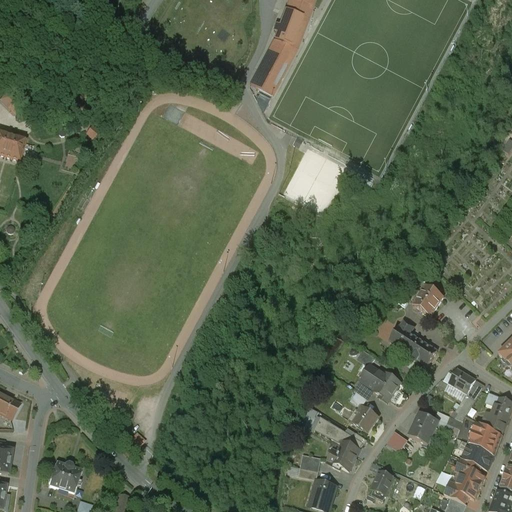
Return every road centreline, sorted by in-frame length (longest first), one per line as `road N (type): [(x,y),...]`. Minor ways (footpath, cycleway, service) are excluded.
road 1 (residential): [(63,384),(119,446),(205,511)]
road 2 (residential): [(349,511),(370,454),(457,360)]
road 3 (residential): [(63,384),(41,428),(28,511)]
